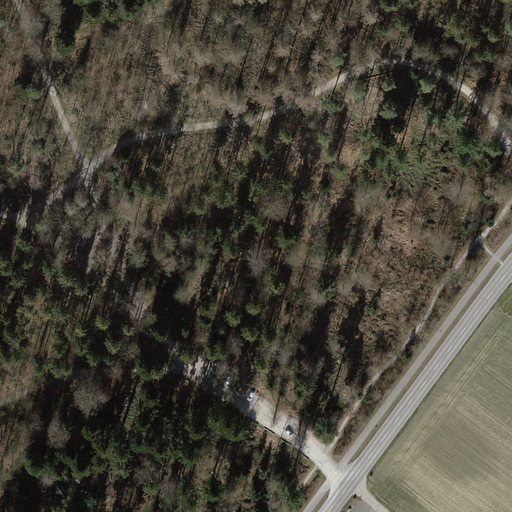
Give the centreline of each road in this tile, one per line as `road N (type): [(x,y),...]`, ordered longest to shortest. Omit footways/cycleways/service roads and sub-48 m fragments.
road 1 (track): [(0,219),(136,137),(244,121),(386,61),(423,64),(467,91),(511,151)]
road 2 (secondary): [(511,266),(329,511)]
road 3 (track): [(0,222),(199,366)]
road 4 (track): [(0,403),(73,373),(199,366)]
road 5 (track): [(22,14),(86,168)]
road 6 (track): [(130,321),(86,168)]
road 7 (track): [(199,366),(322,458)]
